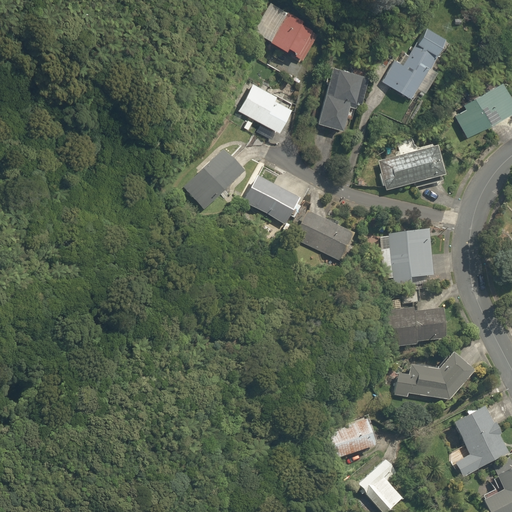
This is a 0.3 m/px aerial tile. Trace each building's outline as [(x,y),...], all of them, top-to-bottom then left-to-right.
[(285,12),(269,2),(252,31),(268,41),(282,50),(284,47),(290,51),(289,53),(296,57),(297,57),(301,59),(316,35),(297,23),(299,19),(285,11),(285,12)] [(381,83),(407,99),(444,38),(425,27),(416,43),(414,42),(400,65),(394,61),(381,83)] [(332,67),(315,122),(340,129),(344,117),(349,119),(355,102),(359,103),(367,78),(332,67)] [(453,116),(466,138),(511,111),(511,101),(501,83),(462,105),(465,110),(453,116)] [(238,111),(277,132),(289,109),(272,100),(274,96),(252,84),(238,111)] [(377,163),(385,192),(443,177),(435,147),(377,163)] [(181,188),(203,211),(223,192),(222,191),(242,172),(221,150),(181,188)] [(242,203),(284,226),(298,200),(256,178),(242,203)] [(291,239),(338,262),(351,235),(304,213),(291,239)] [(424,229),(385,233),(391,291),(428,287),(426,277),(430,276),(424,229)] [(402,293),(403,305),(418,303),(417,292),(402,293)] [(383,313),(387,349),(415,345),(415,343),(444,340),(441,310),(411,313),(411,309),(383,313)] [(371,360),(380,359),(380,351),(371,352),(371,360)] [(407,394),(448,401),(472,372),(452,354),(437,370),(409,366),(407,376),(397,374),(394,396),(407,398),(407,394)] [(462,478),(507,453),(497,435),(499,434),(495,426),(508,419),(498,400),(483,408),(482,407),(478,410),(475,405),(464,412),(466,415),(451,424),(452,426),(447,429),(457,448),(462,445),(467,455),(453,463),(462,478)] [(440,402),(430,407),(434,416),(445,410),(440,402)] [(322,450),(326,462),(373,447),(364,421),(322,435),(327,448),(322,450)] [(487,511),(511,511),(511,464),(509,459),(492,467),(497,477),(491,480),(495,489),(484,495),(486,498),(481,500),(487,511)] [(357,485),(381,511),(386,511),(401,498),(386,481),(395,474),(383,461),(357,485)]
